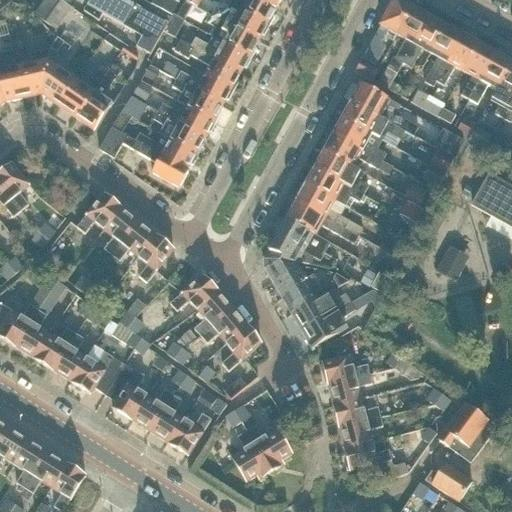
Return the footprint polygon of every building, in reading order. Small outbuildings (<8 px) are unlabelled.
[(0,0),(0,13),(15,2),(12,0),(0,0)] [(57,32),(72,10),(57,0),(45,0),(34,17),(57,32)] [(134,0),(132,4),(128,2),(124,0),(76,0),(87,6),(83,13),(101,22),(104,16),(142,38),(137,48),(151,56),(164,32),(172,17),(153,6),(141,0),(134,0)] [(172,17),(173,16),(180,4),(172,0),(156,0),(153,6),(172,17)] [(186,0),(186,2),(194,6),(198,9),(202,0),(186,0)] [(259,0),(240,0),(246,3),(241,11),(270,27),(275,18),(273,17),(277,10),(259,0)] [(282,0),(259,0),(277,10),(282,0)] [(397,37),(413,9),(396,0),(363,60),(375,66),(383,52),(379,50),(389,32),(397,37)] [(185,23),(194,6),(186,2),(177,18),(185,23)] [(226,14),(207,4),(203,11),(259,42),(263,36),(265,37),(270,27),(241,11),(231,6),(226,14)] [(422,12),(416,9),(414,10),(413,9),(397,37),(406,41),(395,60),(393,59),(379,86),(389,91),(393,84),(403,65),(429,18),(422,15),(422,12)] [(252,60),(257,50),(255,49),(259,42),(203,11),(198,19),(218,29),(213,38),(252,60)] [(185,23),(177,18),(173,16),(172,17),(164,32),(176,39),(185,23)] [(438,21),(435,22),(429,18),(403,65),(411,69),(422,50),(430,55),(445,28),(444,27),(443,24),(438,21)] [(462,37),(455,33),(455,30),(450,27),(447,29),(445,28),(430,55),(438,59),(425,84),(433,89),(437,83),(462,37)] [(50,49),(57,38),(51,34),(44,44),(50,49)] [(208,47),(189,36),(185,44),(241,75),(245,68),(247,69),(252,60),(213,38),(208,47)] [(471,39),(469,41),(462,37),(437,83),(445,88),(455,69),(464,74),(479,46),(477,45),(477,42),(471,39)] [(57,38),(50,49),(57,53),(64,43),(57,38)] [(241,75),(185,44),(181,41),(175,52),(189,60),(191,57),(211,68),(206,76),(234,92),(240,83),(237,81),(241,75)] [(495,55),(489,52),(488,49),(483,46),(480,47),(479,46),(464,74),(472,78),(462,97),(470,102),(495,55)] [(42,96),(48,61),(51,51),(31,55),(33,65),(17,68),(24,99),(42,96)] [(0,56),(0,91),(6,103),(24,99),(17,68),(13,53),(0,56)] [(505,58),(502,59),(495,55),(470,102),(478,106),(488,87),(497,92),(511,65),(510,64),(510,61),(505,58)] [(59,108),(77,81),(48,61),(42,96),(59,108)] [(372,83),(378,72),(362,63),(356,73),(372,83)] [(511,103),(511,64),(511,65),(497,92),(492,100),(501,105),(495,116),(503,120),(511,103)] [(201,85),(171,68),(167,66),(163,73),(167,76),(220,105),(223,107),(227,100),(229,102),(234,92),(206,76),(201,85)] [(154,83),(160,72),(151,67),(145,78),(154,83)] [(101,83),(108,72),(102,68),(95,78),(101,83)] [(94,132),(112,105),(104,99),(118,77),(109,71),(108,72),(101,83),(77,119),(94,132)] [(223,107),(220,105),(167,76),(163,83),(193,100),(188,108),(216,124),(221,115),(219,114),(223,107)] [(59,108),(77,119),(101,83),(95,78),(93,77),(86,87),(77,81),(59,108)] [(147,102),(154,90),(142,83),(135,96),(147,102)] [(398,96),(402,89),(393,84),(389,91),(398,96)] [(396,105),(390,102),(362,87),(361,89),(359,88),(355,96),(357,97),(352,104),(354,105),(411,136),(415,129),(395,117),(401,107),(396,105)] [(422,110),(429,97),(418,92),(411,105),(422,110)] [(439,119),(443,111),(445,106),(429,97),(422,110),(438,120),(439,119)] [(183,117),(161,105),(153,101),(149,108),(159,114),(205,139),(209,133),(211,134),(216,124),(188,108),(183,117)] [(511,103),(503,120),(511,124),(511,122),(511,103)] [(411,136),(354,105),(352,104),(349,111),(346,112),(344,116),(344,118),(343,120),(383,142),(388,133),(407,143),(411,136)] [(443,111),(439,119),(451,126),(456,118),(443,111)] [(122,135),(132,120),(122,114),(112,129),(122,135)] [(159,114),(155,121),(165,127),(160,135),(198,157),(203,147),(201,146),(205,139),(159,114)] [(393,169),(397,162),(378,151),(383,142),(343,120),(342,122),(340,123),(337,127),(338,130),(334,137),(393,169)] [(471,138),(477,128),(464,121),(459,131),(471,138)] [(477,128),(471,138),(470,141),(487,150),(493,137),(477,128)] [(132,140),(122,135),(112,129),(99,152),(115,160),(122,146),(158,165),(152,174),(180,190),(189,173),(188,172),(131,141),(132,140)] [(135,133),(132,140),(131,141),(188,172),(191,165),(193,166),(198,157),(160,135),(155,144),(135,133)] [(456,159),(465,143),(453,136),(444,152),(456,159)] [(389,177),(393,169),(334,137),(330,143),(328,145),(325,149),(326,151),(325,153),(353,169),(358,160),(389,177)] [(503,159),(508,150),(492,141),(487,150),(503,159)] [(430,168),(446,177),(455,160),(439,151),(430,168)] [(375,202),(379,195),(360,184),(365,175),(353,169),(325,153),(324,155),(321,156),(319,160),(319,163),(316,170),(375,202)] [(19,196),(30,187),(12,165),(0,175),(0,186),(22,214),(29,208),(19,196)] [(439,189),(446,177),(430,168),(423,180),(439,189)] [(371,210),(375,202),(316,170),(312,177),(309,178),(307,182),(308,184),(307,187),(335,202),(351,210),(355,201),(371,210)] [(511,189),(490,177),(491,177),(490,176),(473,207),(474,208),(474,207),(511,227),(511,189)] [(15,219),(22,214),(0,186),(0,211),(5,207),(15,219)] [(343,207),(335,202),(307,187),(305,189),(303,189),(301,193),(301,196),(297,203),(357,236),(361,228),(338,216),(343,207)] [(104,231),(121,209),(104,196),(87,217),(78,229),(84,234),(94,222),(104,231)] [(353,243),(357,236),(297,203),(293,210),(291,211),(289,215),(289,218),(287,221),(316,237),(322,227),(342,237),(353,243)] [(425,213),(407,203),(400,216),(418,226),(425,213)] [(111,257),(139,223),(121,209),(104,231),(114,239),(104,251),(111,257)] [(321,263),(325,255),(330,245),(316,237),(287,221),(277,239),(314,259),(321,263)] [(139,259),(156,237),(139,223),(111,257),(119,263),(128,251),(139,259)] [(37,233),(48,241),(54,233),(44,225),(37,233)] [(409,243),(415,232),(404,226),(398,237),(409,243)] [(41,249),(48,241),(37,233),(31,241),(41,249)] [(147,285),(174,251),(156,237),(139,259),(149,267),(140,279),(147,285)] [(314,259),(277,239),(270,252),(269,252),(264,260),(264,270),(270,278),(271,278),(272,279),(298,263),(310,267),(314,259)] [(450,248),(437,273),(451,280),(464,256),(450,248)] [(48,268),(56,258),(48,252),(40,262),(48,268)] [(7,266),(15,276),(23,269),(14,259),(7,266)] [(0,273),(8,282),(15,276),(7,266),(0,271),(0,273)] [(314,276),(306,281),(299,268),(274,283),(283,299),(317,280),(314,276)] [(412,268),(396,296),(418,291),(412,268)] [(377,277),(369,272),(362,284),(371,289),(377,277)] [(382,294),(390,280),(380,274),(372,288),(382,294)] [(339,289),(349,283),(336,276),(334,280),(339,289)] [(0,338),(16,349),(50,295),(58,284),(50,278),(42,289),(43,289),(23,321),(12,314),(1,306),(0,307),(0,338)] [(83,294),(91,284),(82,278),(75,288),(83,294)] [(198,312),(219,294),(203,278),(171,305),(176,312),(188,302),(198,312)] [(293,316),(318,302),(326,297),(317,280),(283,299),(293,316)] [(58,301),(66,290),(58,284),(50,295),(16,349),(35,360),(49,337),(39,331),(58,300),(58,301)] [(91,284),(83,294),(91,300),(99,290),(91,284)] [(200,338),(234,310),(219,294),(198,312),(206,321),(195,331),(200,338)] [(351,305),(346,296),(331,304),(326,297),(318,302),(293,316),(303,333),(336,314),(351,305)] [(85,321),(93,310),(85,304),(77,315),(85,321)] [(93,310),(85,321),(94,327),(102,316),(93,310)] [(226,345),(248,327),(234,310),(200,338),(206,345),(218,335),(226,345)] [(128,330),(135,320),(127,313),(119,324),(128,330)] [(330,322),(338,317),(336,314),(303,333),(313,350),(338,336),(330,322)] [(135,320),(128,330),(134,335),(136,336),(144,325),(135,320)] [(228,373),(261,345),(248,327),(226,345),(234,356),(222,366),(228,373)] [(53,372),(76,336),(68,331),(60,344),(49,337),(35,360),(53,372)] [(134,350),(142,340),(136,336),(134,335),(127,345),(134,350)] [(76,354),(84,341),(76,336),(53,372),(72,384),(87,361),(76,354)] [(142,340),(134,350),(143,357),(151,347),(142,340)] [(175,360),(182,350),(177,346),(169,356),(175,360)] [(182,350),(175,360),(186,368),(193,358),(182,350)] [(394,370),(402,360),(394,354),(386,364),(394,370)] [(125,367),(114,360),(106,355),(98,368),(87,361),(72,384),(91,396),(95,390),(106,397),(125,367)] [(368,367),(353,371),(350,358),(323,365),(329,387),(370,376),(368,367)] [(402,360),(394,370),(403,376),(410,366),(402,360)] [(136,391),(144,378),(125,367),(106,397),(116,404),(113,410),(132,422),(147,398),(136,391)] [(207,368),(199,378),(207,385),(215,374),(207,368)] [(179,388),(186,377),(179,372),(171,382),(179,388)] [(357,389),(372,385),(370,376),(329,387),(334,408),(361,401),(357,389)] [(186,377),(179,388),(188,394),(195,384),(186,377)] [(231,402),(247,388),(241,380),(225,394),(231,402)] [(273,383),(251,395),(257,406),(279,394),(273,383)] [(435,407),(443,397),(434,391),(427,401),(435,407)] [(151,434),(174,397),(166,392),(158,405),(147,398),(132,422),(151,434)] [(174,415),(182,402),(174,397),(151,434),(170,446),(184,422),(174,415)] [(443,397),(435,407),(444,413),(451,403),(443,397)] [(218,416),(226,405),(217,399),(210,410),(218,416)] [(379,410),(364,414),(361,401),(334,408),(339,430),(381,419),(379,410)] [(234,412),(240,423),(250,417),(243,406),(234,412)] [(439,443),(465,461),(491,423),(466,406),(439,443)] [(232,428),(240,423),(234,412),(225,417),(232,428)] [(188,458),(212,421),(204,416),(196,429),(184,422),(170,446),(188,458)] [(369,432),(383,428),(381,419),(339,430),(345,451),(372,444),(369,432)] [(0,447),(11,430),(0,423),(0,447)] [(277,432),(262,441),(254,428),(247,433),(272,474),(285,466),(282,462),(292,456),(277,432)] [(437,436),(428,429),(426,428),(420,436),(431,444),(437,436)] [(14,466),(29,442),(11,430),(0,447),(0,464),(3,460),(14,466)] [(407,444),(419,441),(416,432),(404,435),(405,436),(399,438),(401,444),(406,443),(407,444)] [(259,482),(272,474),(247,433),(239,438),(247,451),(232,460),(247,484),(257,478),(259,482)] [(25,490),(48,453),(29,442),(14,466),(25,473),(17,485),(25,490)] [(375,457),(372,444),(345,451),(350,473),(381,465),(387,482),(408,476),(405,465),(396,468),(393,467),(390,453),(375,457)] [(52,490),(67,465),(48,453),(25,490),(33,495),(40,483),(52,490)] [(60,511),(64,511),(86,478),(67,465),(52,490),(63,497),(55,509),(60,511)] [(459,504),(472,484),(446,466),(439,477),(433,473),(427,482),(459,504)] [(420,485),(413,496),(416,498),(419,499),(421,501),(422,502),(429,491),(420,485)] [(70,511),(98,511),(77,500),(70,511)] [(456,511),(458,509),(449,503),(443,511),(456,511)]
